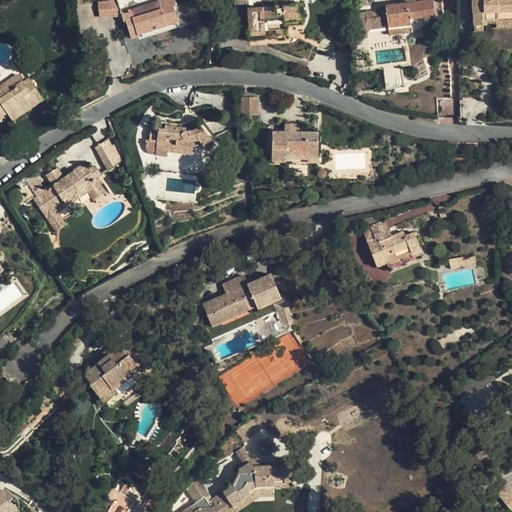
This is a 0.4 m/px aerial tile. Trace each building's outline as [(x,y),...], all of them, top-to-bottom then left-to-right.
[(107,0),(98,1),(100,15),(119,13),(117,0),(107,0)] [(131,41),(138,38),(137,36),(178,23),(179,28),(200,21),(196,0),(191,0),(175,5),(173,0),(164,0),(161,1),(160,0),(158,1),(120,14),(123,24),(126,23),(131,41)] [(436,21),(433,0),(385,6),(386,12),(381,13),(381,10),(365,12),(365,13),(359,13),(360,18),(352,19),(355,40),(368,38),(367,30),(388,27),(389,35),(424,31),(424,28),(431,27),(430,22),(436,21)] [(511,0),(472,0),(473,1),(473,10),(473,13),(474,13),(474,33),(486,32),(486,26),(487,25),(487,21),(496,21),(511,20),(511,0)] [(263,5),(263,8),(235,10),(235,20),(249,19),(250,35),(265,34),(265,31),(285,29),(284,23),(302,21),(301,3),(290,4),(291,6),(274,7),(274,4),(263,5)] [(511,20),(496,21),(496,28),(511,27),(511,20)] [(441,30),(440,21),(436,21),(430,22),(431,27),(431,31),(441,30)] [(137,36),(138,38),(139,41),(149,38),(150,43),(170,37),(169,32),(179,28),(178,23),(137,36)] [(285,29),(265,31),(265,34),(265,38),(286,38),(285,29)] [(384,68),(386,89),(404,87),(401,66),(384,68)] [(23,71),(17,75),(23,83),(29,79),(23,71)] [(13,120),(31,108),(30,107),(42,98),(29,79),(23,83),(17,75),(0,86),(0,117),(7,112),(12,120),(13,120)] [(460,99),(480,99),(479,80),(459,80),(460,99)] [(256,114),(257,99),(243,98),(243,114),(256,114)] [(284,124),(284,132),(296,132),(296,124),(284,124)] [(167,156),(168,152),(192,155),(193,146),(201,144),(205,149),(214,142),(201,126),(198,129),(194,131),(189,132),(186,131),(186,128),(165,126),(165,130),(151,128),(149,140),(146,140),(146,146),(147,151),(149,153),(151,154),(167,156)] [(318,159),(319,132),(296,132),(284,132),(272,132),(272,162),(286,162),(286,159),(286,155),(307,155),(307,159),(318,159)] [(110,138),(96,147),(108,170),(122,160),(113,145),(110,138)] [(447,167),(463,167),(462,158),(447,158),(447,167)] [(58,213),(56,210),(86,189),(97,181),(95,178),(101,175),(95,166),(88,170),(85,164),(64,179),(54,185),(45,192),(33,174),(26,179),(25,177),(12,186),(25,203),(33,197),(51,223),(61,217),(58,213)] [(56,168),(46,175),(54,185),(64,179),(56,168)] [(105,192),(97,181),(86,189),(88,193),(93,200),(105,192)] [(58,213),(88,193),(86,189),(56,210),(58,213)] [(196,194),(157,190),(156,198),(195,202),(196,194)] [(66,225),(61,217),(51,223),(56,231),(66,225)] [(364,235),(388,227),(385,220),(361,228),(364,235)] [(388,227),(364,235),(377,267),(388,262),(390,267),(423,254),(414,233),(405,236),(404,232),(392,236),(388,227)] [(472,257),(460,260),(461,267),(473,264),(472,257)] [(249,284),(245,275),(222,285),(226,294),(202,305),(212,327),(250,310),(249,308),(256,305),(257,309),(281,298),(271,274),(249,284)] [(91,384),(98,393),(109,384),(113,389),(131,375),(128,371),(137,364),(129,355),(131,354),(124,345),(111,355),(107,350),(106,351),(107,353),(98,360),(89,366),(92,370),(85,375),(92,383),(91,384)] [(109,384),(98,393),(104,402),(116,392),(113,389),(109,384)] [(140,388),(122,401),(126,406),(144,392),(140,388)] [(255,416),(237,430),(245,442),(252,435),(263,426),(255,416)] [(236,451),(244,463),(249,459),(242,448),(236,451)] [(219,511),(230,503),(234,508),(251,497),(259,496),(274,495),(274,488),(289,487),(287,465),(254,467),(253,466),(249,459),(244,463),(236,468),(241,474),(236,484),(213,500),(209,495),(205,498),(204,497),(203,498),(202,498),(195,502),(195,503),(189,507),(190,510),(187,511),(194,511),(196,511),(199,508),(201,508),(211,507),(215,506),(219,511)] [(199,478),(186,490),(195,502),(202,498),(203,498),(204,497),(205,498),(209,495),(199,478)] [(511,480),(497,492),(511,510),(511,480)] [(0,511),(16,511),(17,511),(17,509),(16,507),(8,502),(12,497),(11,495),(2,490),(1,490),(0,491),(0,511)] [(119,490),(105,511),(127,511),(135,500),(119,490)] [(234,508),(236,511),(259,496),(251,497),(234,508)] [(215,506),(211,507),(201,508),(199,508),(196,511),(194,511),(235,511),(236,511),(234,508),(230,503),(219,511),(215,506)]
